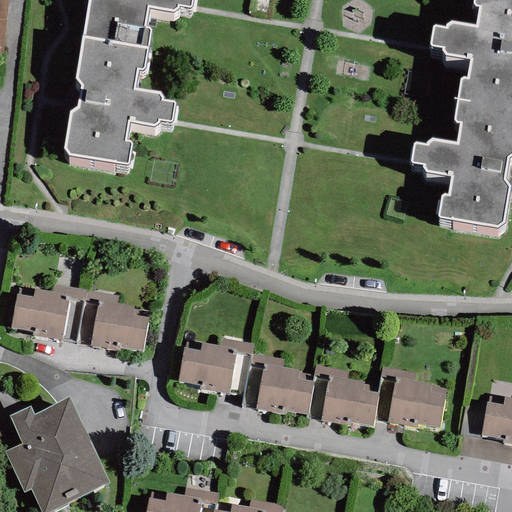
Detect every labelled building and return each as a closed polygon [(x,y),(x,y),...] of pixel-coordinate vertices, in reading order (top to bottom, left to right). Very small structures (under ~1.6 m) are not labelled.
[(64,171),(70,178),(126,187),(128,186),(132,166),(130,161),(126,161),(130,145),(155,148),(160,144),(159,141),(170,144),(172,142),(175,126),(171,124),(163,123),(159,115),(136,111),(137,91),(142,92),(144,90),(149,51),(148,48),(145,47),(147,30),(171,33),(177,29),(176,26),(188,29),(190,28),(192,11),(192,8),(179,7),(179,4),(177,0),(95,0),(93,15),(86,20),(73,101),(80,108),(77,129),(69,134),(64,171)] [(511,0),(478,0),(475,31),(476,34),(479,36),(475,54),(451,50),(445,55),(434,53),(432,55),(430,72),(430,75),(441,74),(441,77),(444,83),(468,86),(467,104),(461,103),(459,106),(454,144),(456,147),(458,147),(456,164),(433,162),(426,166),(426,168),(414,165),(412,167),(411,184),(412,186),(423,188),(423,191),(426,196),(450,199),(449,217),(446,216),(443,219),(439,238),(441,241),(497,249),(503,243),(509,208),(504,202),(508,180),(511,178),(511,0)] [(0,59),(3,59),(8,10),(0,9),(0,59)] [(76,341),(83,302),(67,299),(68,293),(34,287),(32,295),(16,292),(10,327),(33,331),(33,334),(76,341)] [(102,305),(97,305),(83,302),(76,341),(119,349),(120,345),(143,349),(149,316),(132,313),(133,305),(103,300),(102,305)] [(199,349),(184,346),(177,379),(198,383),(198,387),(243,395),(248,366),(250,355),(236,352),(237,347),(201,340),(199,349)] [(267,369),(248,366),(243,395),(241,404),(285,412),(286,409),(307,413),(314,379),(297,376),(298,368),(269,362),(267,369)] [(363,380),(328,374),(327,380),(313,378),(314,379),(307,413),(307,417),(349,424),(349,421),(374,425),(375,419),(380,392),(361,389),(363,380)] [(430,382),(394,376),(393,381),(382,379),(380,392),(375,419),(387,421),(416,425),(416,422),(440,426),(446,393),(428,390),(430,382)] [(29,404),(9,413),(23,442),(5,451),(24,490),(31,486),(43,511),(110,479),(68,394),(33,411),(29,404)] [(511,396),(503,395),(502,403),(487,401),(480,433),(502,438),(502,441),(511,443),(511,396)] [(200,497),(167,492),(166,499),(147,496),(144,511),(212,511),(214,507),(214,504),(199,502),(200,497)] [(230,510),(214,507),(212,511),(264,511),(265,509),(231,503),(230,510)]
